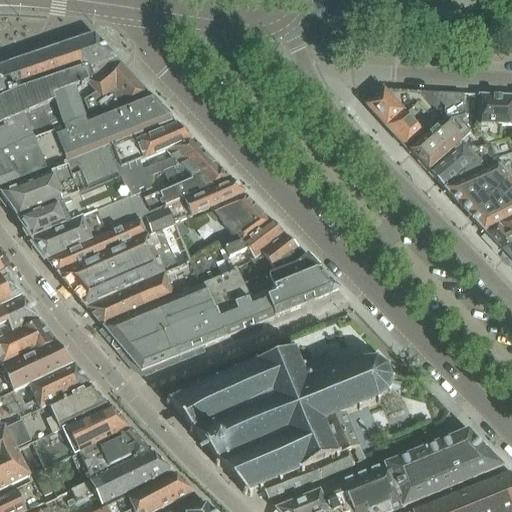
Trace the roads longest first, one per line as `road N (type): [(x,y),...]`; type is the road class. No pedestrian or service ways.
road 1 (residential): [(131,6),(152,57),(353,268)]
road 2 (residential): [(511,78),(396,72),(309,79)]
road 3 (residential): [(353,268),(488,409)]
road 4 (residential): [(418,201),(309,79)]
road 5 (tertiary): [(131,6),(263,24),(289,12)]
road 6 (residential): [(511,300),(418,201)]
